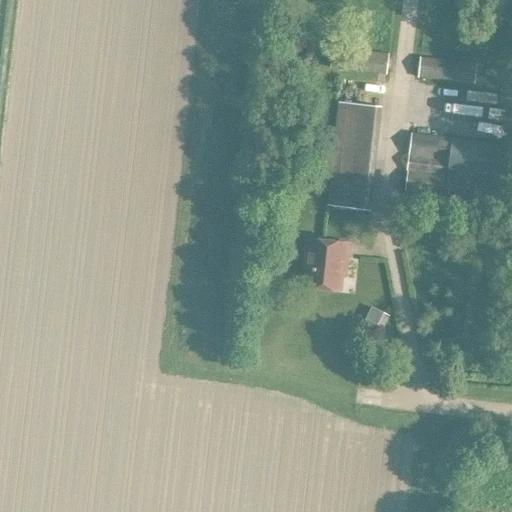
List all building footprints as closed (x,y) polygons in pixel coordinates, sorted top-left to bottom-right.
[(333,54),(331,75),(386,81),(389,61),(333,54)] [(418,85),(474,91),(476,71),(421,64),(418,85)] [(337,190),(332,190),(330,212),(370,217),(381,114),(346,110),(337,190)] [(409,162),(438,165),(440,145),(411,141),(409,162)] [(449,167),(447,182),(490,187),(495,151),(451,146),(449,167)] [(405,198),(408,199),(433,201),(435,181),(407,178),(405,198)] [(445,203),(488,208),(490,187),(447,182),(445,203)] [(339,296),(341,283),(344,283),(348,250),(307,246),(305,264),(308,265),(305,292),(304,292),(304,293),(340,297),(340,296),(339,296)]
